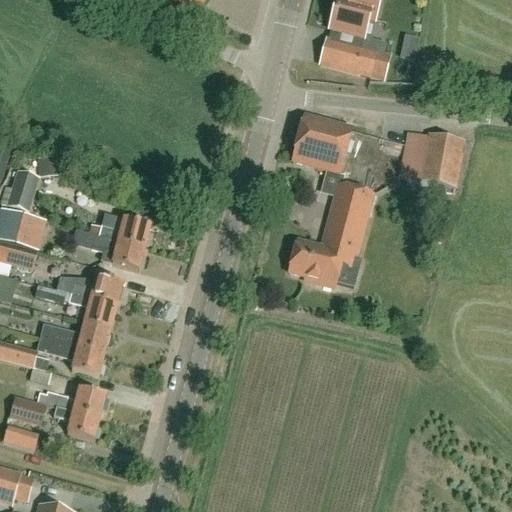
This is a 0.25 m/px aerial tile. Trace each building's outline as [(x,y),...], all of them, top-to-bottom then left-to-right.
[(168,0),(200,15),(207,0),(168,0)] [(337,0),(329,33),(363,42),(368,23),(374,25),(380,0),(351,0),(351,3),(337,0)] [(385,83),(391,60),(326,44),(321,67),(385,83)] [(353,131),(304,119),(292,166),(340,179),(353,131)] [(464,146),(428,139),(419,186),(455,193),(464,146)] [(39,181),(33,179),(17,174),(7,209),(28,215),(39,181)] [(329,187),(326,199),(324,207),(324,208),(324,209),(325,210),(325,211),(327,212),(328,212),(318,247),(317,246),(313,248),(313,250),(297,246),(288,277),(315,284),(314,287),(334,292),(343,259),(356,263),(373,198),(329,187)] [(22,253),(37,257),(45,226),(1,215),(0,219),(0,247),(13,251),(22,253)] [(98,240),(144,252),(150,230),(124,223),(121,235),(101,230),(98,240)] [(98,240),(94,239),(91,252),(105,256),(102,266),(138,275),(144,252),(98,240)] [(0,267),(17,272),(32,276),(37,257),(0,247),(0,267)] [(0,305),(11,309),(18,285),(0,279),(0,305)] [(71,298),(117,309),(123,288),(96,281),(92,294),(73,289),(71,298)] [(64,310),(67,299),(40,291),(36,302),(64,310)] [(84,327),(111,334),(117,309),(71,298),(69,307),(88,312),(84,327)] [(41,342),(104,358),(111,334),(84,327),(81,339),(44,330),(41,342)] [(98,382),(104,358),(41,342),(37,355),(74,364),(72,375),(98,382)] [(36,359),(0,350),(0,364),(32,372),(36,359)] [(51,377),(32,372),(29,384),(48,389),(51,377)] [(56,392),(72,395),(75,383),(58,379),(56,392)] [(37,406),(56,411),(100,423),(106,399),(79,392),(76,404),(47,397),(47,399),(39,397),(37,406)] [(42,426),(45,412),(17,405),(13,418),(42,426)] [(100,423),(56,411),(53,420),(71,425),(67,439),(94,446),(100,423)] [(31,482),(19,479),(0,474),(0,505),(11,508),(12,503),(24,506),(31,482)]
